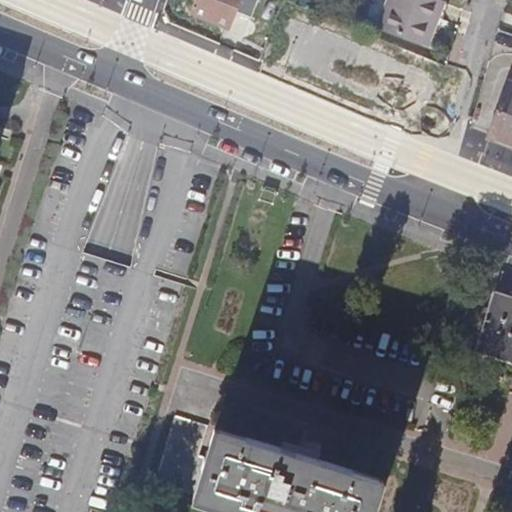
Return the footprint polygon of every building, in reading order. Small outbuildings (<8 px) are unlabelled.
[(261,23),(269,0),(196,0),(191,12),(230,27),(235,13),(261,23)] [(442,3),(435,0),(386,0),(377,24),(425,44),(442,3)] [(511,87),(504,86),(488,140),(511,146),(511,87)] [(511,299),(492,293),(474,352),(511,363),(511,299)] [(209,426),(175,415),(154,482),(193,495),(205,456),(199,454),(209,426)] [(210,458),(219,429),(214,427),(205,456),(210,458)] [(374,511),(375,510),(371,508),(380,480),(219,429),(210,458),(205,456),(193,495),(224,504),(222,509),(231,511),(374,511)] [(385,481),(380,480),(371,508),(375,510),(385,481)] [(192,500),(222,509),(224,504),(193,495),(192,500)]
